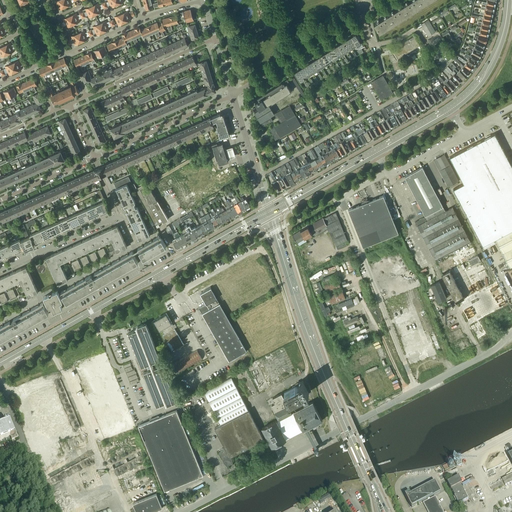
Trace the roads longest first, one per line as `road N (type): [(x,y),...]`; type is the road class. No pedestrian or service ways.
road 1 (residential): [(184,511),(511,333)]
road 2 (secondary): [(268,212),(465,98),(495,57),(507,0)]
road 3 (tertiary): [(268,212),(308,337),(379,500)]
road 4 (secondary): [(0,363),(268,212)]
road 5 (residential): [(257,175),(454,57)]
road 6 (residential): [(0,269),(117,216),(142,264)]
road 7 (residential): [(0,344),(142,264)]
road 8 (residential): [(215,39),(70,104)]
road 9 (residential): [(0,83),(140,19)]
road 10 (residential): [(233,95),(363,13)]
road 11 (residential): [(94,157),(233,95)]
